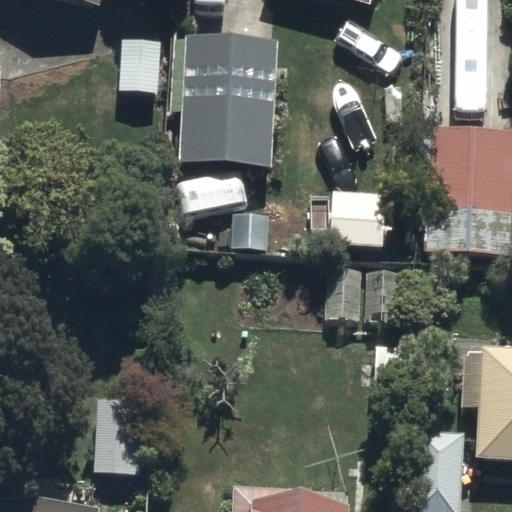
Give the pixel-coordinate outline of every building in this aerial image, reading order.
[(102,0),(33,0),(98,15),(102,0)] [(374,0),(317,0),(371,15),(374,0)] [(276,46),(180,43),(175,178),(271,181),(276,46)] [(161,49),(120,47),(117,100),(158,103),(161,49)] [(511,242),(511,142),(431,138),(425,262),(511,266),(511,242)] [(401,278),(322,276),(321,329),(400,330),(401,278)] [(511,356),(481,356),(476,462),(511,463),(511,356)] [(145,414),(96,412),(93,488),(142,490),(145,414)] [(459,511),(464,443),(413,440),(408,511),(459,511)] [(347,511),(348,501),(230,495),(229,511),(347,511)]
